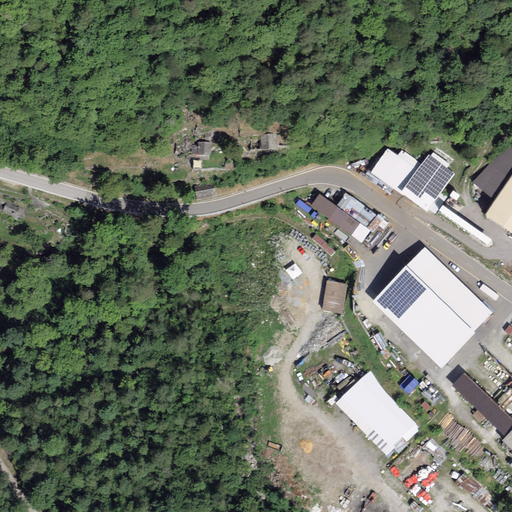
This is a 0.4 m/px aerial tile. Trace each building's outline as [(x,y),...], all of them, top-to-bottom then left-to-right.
[(211,144),(199,143),(198,146),(197,156),(210,157),(211,144)] [(472,183),(494,203),(511,177),(511,145),(507,144),(472,183)] [(387,151),(372,174),(437,217),(450,197),(444,193),(456,176),(445,169),(449,164),(431,153),(422,166),(401,152),(398,158),(387,151)] [(511,177),(494,203),(485,217),(511,235),(511,177)] [(197,193),(195,193),(197,201),(216,197),(214,189),(197,193)] [(319,194),(310,207),(363,244),(381,219),(345,194),(337,206),(319,194)] [(296,205),(307,214),(311,210),(299,201),(296,205)] [(425,249),(372,304),(442,370),(495,315),(425,249)] [(511,429),(511,419),(464,373),(452,386),(505,437),(511,429)] [(367,375),(342,399),(351,409),(345,415),(386,458),(418,429),(367,375)] [(511,429),(505,437),(501,441),(511,450),(511,429)]
